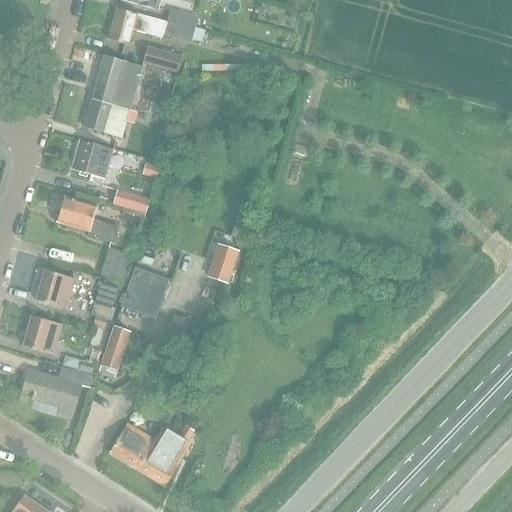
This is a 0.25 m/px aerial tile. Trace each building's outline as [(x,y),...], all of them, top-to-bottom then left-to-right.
[(155,12),(158,0),(118,0),(118,1),(155,12)] [(190,44),(194,28),(166,21),(165,23),(115,10),(107,42),(127,48),(132,31),(146,34),(147,32),(162,36),(161,37),(190,44)] [(168,12),(166,21),(194,28),(197,19),(168,12)] [(181,59),(146,50),(141,68),(176,77),(181,59)] [(120,140),(140,69),(102,58),(82,129),(120,140)] [(102,181),(111,152),(79,143),(71,172),(102,181)] [(144,215),(147,202),(115,193),(111,206),(144,215)] [(63,198),(56,223),(88,232),(86,236),(113,243),(117,228),(90,220),(94,206),(63,198)] [(218,247),(208,276),(227,282),(236,252),(218,247)] [(133,269),(120,307),(154,318),(167,281),(134,269),(133,269)] [(65,312),(73,282),(43,273),(34,304),(65,312)] [(111,321),(114,310),(95,304),(92,316),(111,321)] [(180,348),(190,320),(174,315),(165,343),(180,348)] [(51,357),(61,327),(31,318),(21,348),(51,357)] [(117,371),(130,332),(114,327),(101,366),(117,371)] [(88,390),(91,378),(59,369),(56,379),(27,371),(19,397),(58,408),(56,414),(70,418),(79,387),(88,390)] [(109,455),(136,472),(163,428),(161,428),(153,442),(127,426),(109,455)] [(163,428),(136,472),(162,488),(189,445),(163,428)] [(45,511),(23,497),(12,511),(45,511)]
